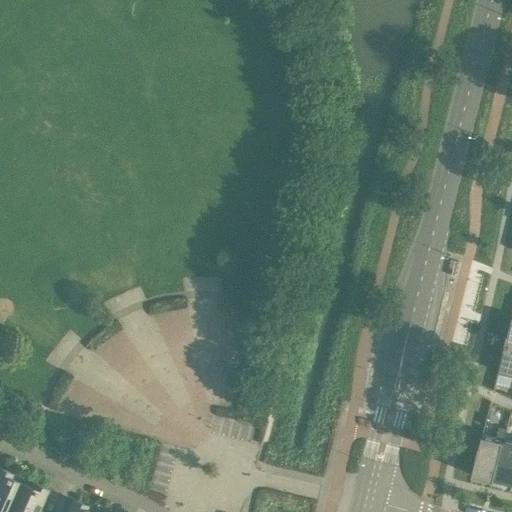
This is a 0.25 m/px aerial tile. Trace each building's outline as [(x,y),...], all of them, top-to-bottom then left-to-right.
[(511,346),(504,344),(498,372),(511,375),(511,377),(510,387),(511,387),(511,346)] [(477,454),(472,475),(494,481),(504,440),(507,429),(499,427),(496,438),(482,435),(479,445),(477,454)] [(511,442),(504,440),(494,481),(511,485),(511,442)] [(0,511),(7,511),(20,483),(10,478),(12,474),(0,469),(0,511)] [(30,488),(20,483),(7,511),(37,511),(47,490),(32,483),(30,488)] [(66,511),(89,511),(85,510),(87,506),(71,500),(66,511)]
